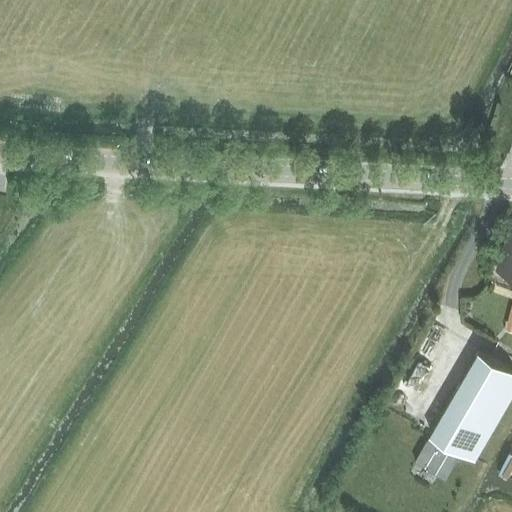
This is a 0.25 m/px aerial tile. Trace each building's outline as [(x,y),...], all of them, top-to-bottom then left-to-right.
[(9,82),(8,97),(40,98),(41,83),(9,82)] [(409,179),(422,178),(421,160),(407,160),(409,179)] [(511,222),(511,223),(496,268),(511,273),(511,222)] [(511,366),(479,348),(429,434),(475,460),(511,393),(511,366)] [(459,455),(428,437),(415,459),(446,477),(459,455)]
